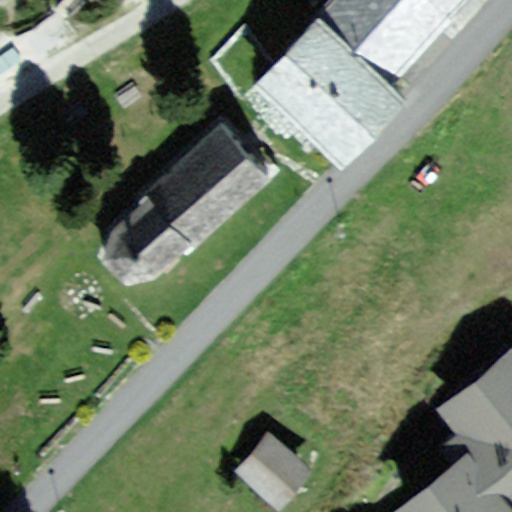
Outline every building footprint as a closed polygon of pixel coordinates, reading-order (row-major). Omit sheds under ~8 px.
[(334,0),(316,19),(386,86),(415,55),(454,13),(466,0),(334,0)] [(386,86),(316,19),(256,82),(338,160),(398,97),(386,86)] [(272,177),(219,122),(108,229),(103,259),(126,282),(153,275),(181,252),(185,255),(272,177)] [(511,511),(511,352),(443,408),(473,445),(390,511),(511,511)] [(309,470),(267,433),(236,468),(278,505),(309,470)]
